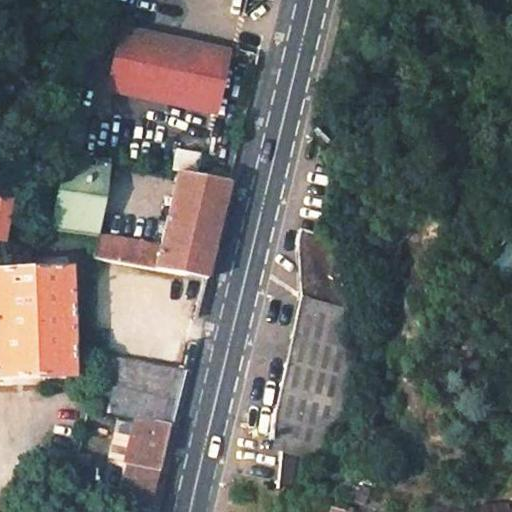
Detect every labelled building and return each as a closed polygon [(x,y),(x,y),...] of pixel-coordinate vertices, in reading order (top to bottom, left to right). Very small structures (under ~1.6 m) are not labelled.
[(104,93),(216,116),(231,51),(119,25),(104,93)] [(193,178),(198,155),(81,133),(77,154),(108,160),(176,174),(193,178)] [(64,152),(51,231),(95,239),(108,160),(77,154),(71,153),(64,152)] [(176,174),(159,251),(95,239),(91,261),(97,262),(179,277),(205,281),(229,185),(193,178),(176,174)] [(319,235),(299,230),(295,242),(299,297),(273,414),(271,414),(269,439),(280,441),(279,451),(319,457),(327,422),(342,425),(358,352),(343,348),(356,293),(349,292),(336,239),(319,235)] [(0,382),(71,381),(69,272),(0,272),(0,382)] [(171,417),(182,372),(93,353),(96,415),(135,423),(168,430),(171,417)] [(168,430),(135,423),(123,468),(127,469),(123,490),(120,507),(135,511),(140,511),(149,511),(150,511),(160,470),(165,443),(168,430)] [(356,487),(350,502),(360,506),(366,491),(356,487)]
